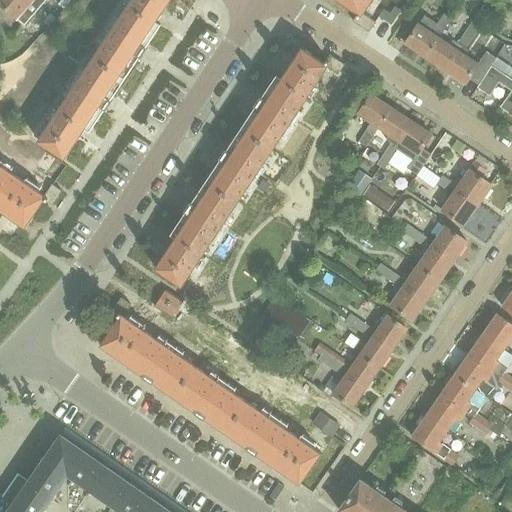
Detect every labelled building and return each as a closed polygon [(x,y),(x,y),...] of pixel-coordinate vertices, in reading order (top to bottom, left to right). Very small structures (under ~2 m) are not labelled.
[(0,0),(0,3),(2,6),(24,25),(40,6),(33,0),(0,0)] [(72,0),(71,0),(60,0),(57,4),(63,9),(72,0)] [(130,0),(128,3),(156,22),(161,14),(159,13),(167,0),(130,0)] [(361,13),(369,0),(337,0),(345,5),(346,3),(359,12),(361,13)] [(159,24),(156,22),(128,3),(92,57),(124,78),(138,56),(139,57),(145,47),(144,46),(159,24)] [(383,9),(379,16),(392,25),(401,10),(395,6),(390,13),(383,9)] [(361,13),(359,12),(352,21),(368,32),(375,22),(361,13)] [(418,23),(404,43),(424,55),(437,36),(440,31),(446,22),(450,17),(442,12),(439,17),(433,26),(430,31),(418,23)] [(42,21),(48,27),(56,18),(50,13),(42,21)] [(472,21),(465,32),(472,37),(479,26),(472,21)] [(465,32),(458,42),(461,45),(465,47),(472,37),(465,32)] [(437,36),(424,55),(445,69),(458,50),(461,45),(458,42),(453,39),(450,44),(437,36)] [(458,50),(445,69),(465,82),(468,78),(478,63),(466,55),(470,50),(465,47),(461,45),(458,50)] [(279,77),(306,95),(326,65),(324,62),(312,54),(313,53),(304,47),(303,49),(301,47),(287,68),(285,68),(279,77)] [(478,63),(468,78),(477,84),(483,74),(490,64),(494,57),(485,51),(478,63)] [(329,55),(324,62),(326,65),(338,73),(344,64),(329,55)] [(57,110),(85,128),(89,130),(103,108),(105,109),(111,100),(109,99),(124,78),(92,57),(57,110)] [(491,63),(477,84),(489,93),(498,80),(511,89),(501,105),(509,111),(511,112),(511,77),(491,63)] [(272,148),(306,95),(279,77),(276,75),(262,96),(260,95),(254,104),(256,105),(241,128),(272,148)] [(371,136),(378,127),(391,107),(371,93),(358,113),(370,121),(364,131),(358,140),(365,145),(371,136)] [(395,144),(397,141),(398,140),(411,120),(391,107),(378,127),(390,134),(387,139),(387,141),(389,141),(391,142),(395,144)] [(79,136),(85,128),(57,110),(37,140),(53,151),(53,152),(60,157),(61,156),(64,158),(78,136),(79,136)] [(384,152),(391,157),(397,148),(413,159),(407,169),(416,175),(417,174),(423,164),(430,154),(421,148),(431,133),(411,120),(398,140),(397,141),(395,144),(391,142),(384,152)] [(221,158),(206,181),(237,201),(272,148),(241,128),(227,150),(225,149),(224,150),(219,157),(221,158)] [(456,139),(451,148),(460,154),(466,146),(456,139)] [(391,157),(384,152),(377,163),(384,168),(391,157)] [(453,183),(451,185),(478,204),(491,185),(479,176),(484,169),(473,162),(461,181),(456,178),(453,183)] [(0,209),(3,212),(24,181),(0,164),(0,209)] [(358,169),(348,185),(361,194),(372,178),(358,169)] [(441,176),(437,183),(448,190),(451,185),(453,183),(442,176),(441,176)] [(268,182),(262,178),(256,186),(262,190),(268,182)] [(2,213),(3,214),(11,219),(12,218),(25,227),(44,199),(46,196),(43,194),(24,181),(3,212),(2,213)] [(202,253),(237,201),(206,181),(192,202),(190,201),(185,209),(184,210),(186,211),(171,233),(175,236),(202,253)] [(62,190),(55,186),(51,183),(43,194),(46,196),(44,199),(52,205),(62,190)] [(363,195),(371,201),(378,191),(370,185),(363,195)] [(449,198),(442,209),(465,224),(478,204),(451,185),(448,190),(445,194),(449,198)] [(402,231),(413,238),(418,231),(408,224),(402,231)] [(428,238),(426,241),(430,245),(454,261),(467,241),(444,225),(444,226),(436,237),(431,233),(428,238)] [(418,231),(413,238),(423,245),(426,241),(428,238),(418,231)] [(202,253),(175,236),(169,244),(171,245),(156,268),(158,269),(157,270),(166,276),(167,275),(182,285),(202,253)] [(417,264),(440,280),(454,261),(430,245),(417,264)] [(376,270),(386,277),(391,270),(381,263),(376,270)] [(402,277),(399,281),(427,300),(440,280),(417,264),(415,267),(409,275),(405,272),(402,277)] [(391,270),(386,277),(397,284),(399,281),(402,277),(391,270)] [(335,277),(326,273),(321,281),(330,286),(335,277)] [(413,319),(427,300),(399,281),(397,284),(393,290),(398,293),(390,303),(413,319)] [(154,307),(172,318),(183,301),(165,289),(154,307)] [(511,289),(501,305),(511,312),(511,289)] [(275,296),(264,314),(297,337),(309,320),(275,296)] [(111,312),(120,318),(121,319),(123,316),(131,304),(121,297),(111,312)] [(511,337),(511,323),(496,312),(482,333),(502,346),(510,336),(511,337)] [(346,321),(356,328),(361,320),(351,313),(346,321)] [(372,328),(369,331),(393,348),(406,328),(387,315),(380,326),(375,322),(372,328)] [(112,355),(122,361),(122,360),(143,329),(123,316),(121,319),(120,318),(100,345),(113,354),(112,355)] [(361,320),(356,328),(367,335),(369,331),(372,328),(361,320)] [(153,382),(174,397),(196,365),(143,329),(122,360),(144,375),(143,377),(152,383),(153,382)] [(380,367),(393,348),(369,331),(367,335),(363,340),(368,343),(360,354),(380,367)] [(482,333),(468,353),(492,370),(501,376),(503,373),(506,369),(497,363),(499,361),(494,358),(501,348),(502,346),(482,333)] [(329,367),(334,359),(324,352),(319,359),(329,367)] [(486,379),(492,370),(468,353),(454,374),(474,388),(482,376),(486,379)] [(366,387),(380,367),(360,354),(347,373),(366,387)] [(345,366),(334,359),(329,367),(340,374),(342,370),(345,366)] [(205,418),(226,432),(248,401),(196,365),(174,397),(195,411),(195,413),(204,419),(205,418)] [(366,387),(347,373),(342,370),(340,374),(336,378),(341,382),(333,393),(352,407),(366,387)] [(511,379),(503,373),(501,376),(496,383),(504,389),(511,379)] [(474,388),(454,374),(439,394),(464,411),(473,417),(476,413),(479,408),(470,402),(466,399),(474,388)] [(439,394),(425,415),(445,429),(453,418),(457,420),(460,416),(464,411),(439,394)] [(256,453),(279,469),(301,438),(248,401),(226,432),(248,448),(247,449),(255,454),(256,453)] [(321,412),(314,422),(333,435),(340,425),(321,412)] [(485,419),(476,413),(473,417),(469,423),(478,429),(485,419)] [(438,440),(445,429),(425,415),(410,435),(435,453),(452,464),(459,455),(442,443),(438,440)] [(488,433),(493,425),(485,419),(478,429),(487,435),(488,433)] [(173,511),(153,497),(97,459),(96,460),(83,452),(84,451),(80,448),(80,443),(75,444),(61,434),(60,436),(61,436),(46,458),(45,457),(44,459),(45,459),(30,481),(29,480),(28,482),(29,482),(14,503),(0,493),(0,511),(66,511),(75,501),(84,507),(80,511),(173,511)] [(285,475),(286,474),(300,483),(321,452),(301,438),(279,469),(278,471),(285,475)] [(408,511),(361,478),(339,510),(342,511),(408,511)] [(80,511),(84,507),(75,501),(66,511),(80,511)]
